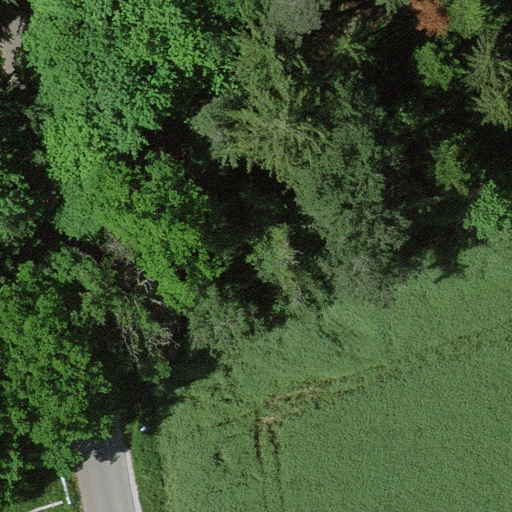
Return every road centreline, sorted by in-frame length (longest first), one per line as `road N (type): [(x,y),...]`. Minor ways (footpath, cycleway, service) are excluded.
road 1 (unclassified): [(110,511),(17,0)]
road 2 (track): [(64,263),(86,252),(186,140),(369,8),(393,0)]
